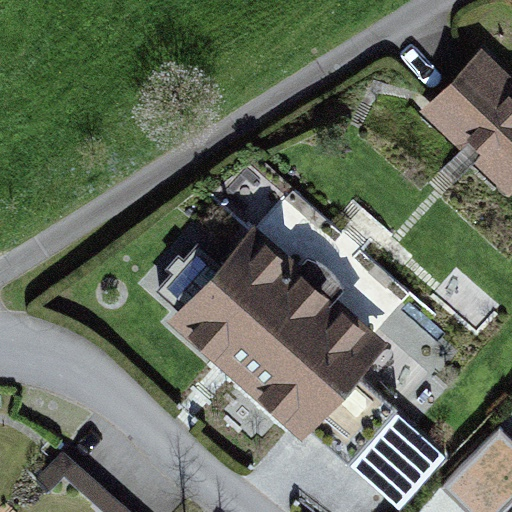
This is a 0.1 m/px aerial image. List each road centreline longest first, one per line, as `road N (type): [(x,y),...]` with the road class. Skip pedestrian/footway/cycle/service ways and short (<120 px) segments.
road 1 (unclassified): [(0,275),(439,0)]
road 2 (residential): [(0,345),(45,357),(229,511)]
